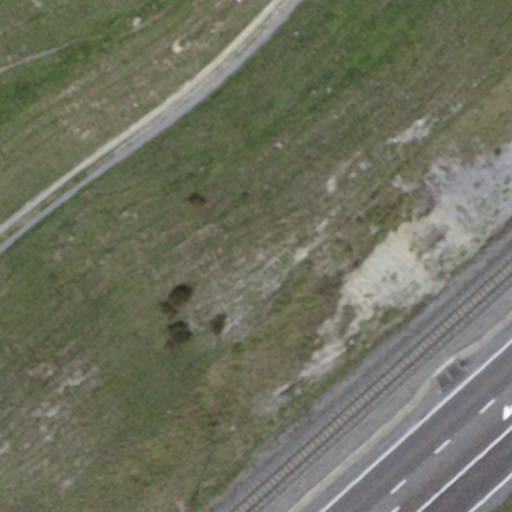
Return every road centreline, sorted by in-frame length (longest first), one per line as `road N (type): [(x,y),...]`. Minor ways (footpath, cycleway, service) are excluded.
road 1 (track): [(291,0),(208,83),(0,245)]
road 2 (primary): [(511,410),(399,511)]
